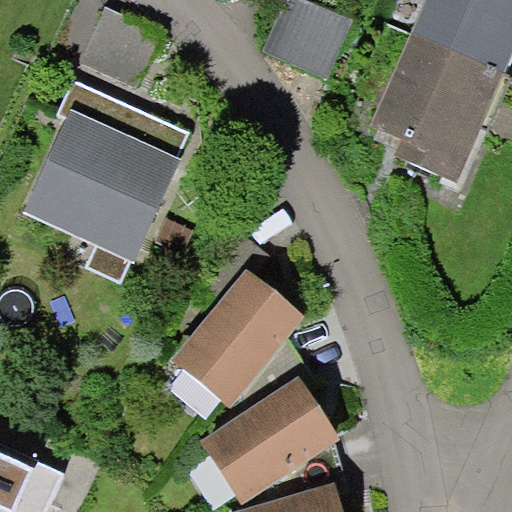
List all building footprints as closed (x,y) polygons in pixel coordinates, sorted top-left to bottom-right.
[(511,0),(434,0),(413,55),(511,95),(511,93),(511,0)] [(358,31),(293,3),(271,58),(336,87),(358,31)] [(164,48),(108,25),(88,71),(144,95),(164,48)] [(413,55),(381,132),(414,146),(408,162),(472,189),(511,95),(413,55)] [(78,87),(24,211),(145,264),(199,140),(78,87)] [(257,273),(185,363),(246,411),(318,322),(257,273)] [(312,384),(215,447),(254,507),(351,445),(312,384)] [(88,511),(103,475),(0,433),(0,511),(88,511)] [(360,511),(356,493),(265,511),(360,511)]
